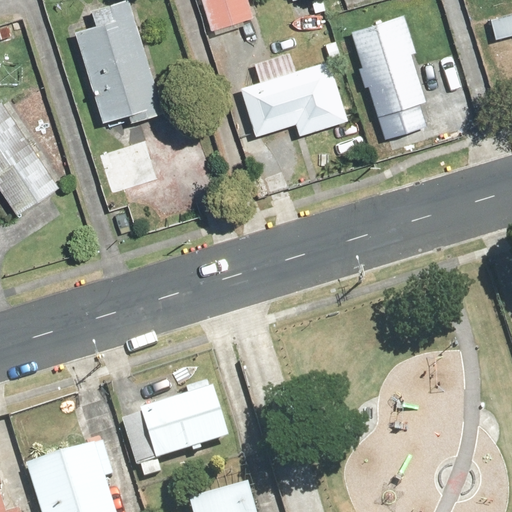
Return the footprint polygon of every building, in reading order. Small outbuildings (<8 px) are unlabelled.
[(196,0),(205,32),(255,18),(249,0),(196,0)] [(71,33),(100,134),(160,117),(131,16),(71,33)] [(395,19),(342,34),(373,141),(426,126),(395,19)] [(233,90),(250,150),(337,125),(320,65),(233,90)] [(0,195),(12,214),(54,186),(0,106),(0,195)] [(107,194),(132,187),(155,181),(142,137),(140,138),(123,143),(94,152),(107,194)] [(270,330),(232,343),(258,423),(296,410),(270,330)] [(137,465),(141,477),(157,472),(153,459),(223,436),(208,387),(204,389),(202,382),(182,388),(183,394),(179,396),(135,410),(136,413),(124,417),(118,419),(133,467),(137,465)] [(22,465),(35,511),(110,511),(100,479),(108,477),(98,442),(87,445),(22,465)] [(326,511),(312,468),(273,480),(283,511),(326,511)] [(250,511),(242,484),(183,501),(186,511),(250,511)]
